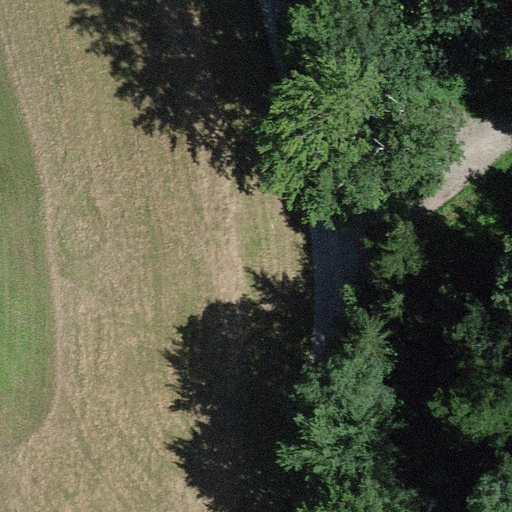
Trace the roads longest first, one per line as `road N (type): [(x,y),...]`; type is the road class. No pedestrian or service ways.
road 1 (unclassified): [(264,0),(312,163),(328,315),(305,511)]
road 2 (track): [(320,235),(511,144)]
